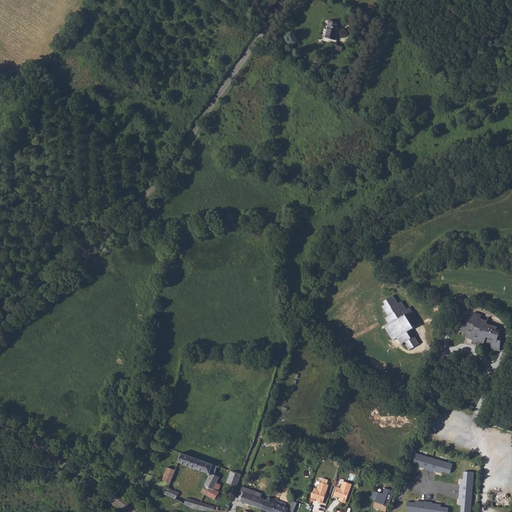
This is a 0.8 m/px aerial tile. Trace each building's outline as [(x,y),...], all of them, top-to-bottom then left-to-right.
[(338,22),(328,20),(324,36),(334,39),(338,22)] [(213,55),(210,59),(212,61),(211,63),(213,65),(227,74),(233,67),(213,55)] [(399,336),(400,338),(402,338),(403,338),(403,340),(402,341),(403,343),(404,342),(409,350),(414,347),(413,345),(414,344),(416,346),(419,344),(411,330),(411,325),(418,320),(410,307),(407,308),(402,301),(397,304),(397,302),(398,301),(394,295),(385,301),(387,304),(383,306),(389,315),(387,316),(391,323),(386,326),(389,331),(388,332),(387,334),(389,335),(391,334),(394,339),(399,336)] [(479,345),(481,338),(486,339),(486,337),(493,339),(492,343),(491,347),(500,350),(500,345),(500,340),(498,339),(499,333),(501,333),(502,330),(501,329),(500,329),(499,329),(498,331),(496,330),(497,326),(493,325),(486,323),(487,319),(480,317),(481,313),(474,311),(472,317),(471,318),(468,317),(466,324),(462,323),(461,326),(460,331),(467,333),(466,337),(473,339),(472,343),(479,345)] [(453,463),(413,452),(410,462),(418,464),(418,465),(442,472),(443,471),(451,472),(453,463)] [(181,453),(177,462),(206,472),(208,476),(204,485),(202,488),(200,492),(214,500),(216,497),(218,499),(220,495),(217,493),(217,491),(212,489),(215,483),(218,477),(212,474),(210,472),(213,464),(181,453)] [(166,467),(164,473),(173,476),(175,470),(166,467)] [(231,470),(226,483),(236,486),(241,474),(231,470)] [(471,511),(474,471),(464,471),(463,478),(461,478),(460,505),(461,505),(460,511),(471,511)] [(164,473),(162,480),(171,483),(173,476),(164,473)] [(318,498),(323,499),(330,481),(321,478),(318,485),(315,484),(312,493),(316,495),(317,494),(319,495),(319,496),(318,498)] [(340,500),(345,502),(352,483),(343,480),(341,487),(337,486),(334,494),(341,497),(340,500)] [(220,485),(215,483),(212,489),(217,491),(217,493),(220,485)] [(242,487),(238,501),(262,508),(265,499),(261,498),(262,494),(242,487)] [(165,493),(164,494),(169,497),(170,496),(175,499),(178,492),(168,488),(167,489),(165,488),(163,489),(163,490),(165,493)] [(393,490),(386,488),(383,494),(376,491),(373,497),(378,499),(377,502),(387,506),(393,490)] [(186,498),(183,503),(186,505),(191,508),(203,511),(218,511),(218,507),(201,502),(202,499),(198,498),(197,501),(186,498)] [(265,499),(262,508),(270,511),(272,511),(286,511),(288,509),(276,503),(277,501),(273,500),(270,499),(269,498),(268,498),(266,498),(265,499)] [(415,502),(408,500),(406,511),(413,511),(447,511),(448,507),(442,506),(442,503),(416,500),(415,502)]
